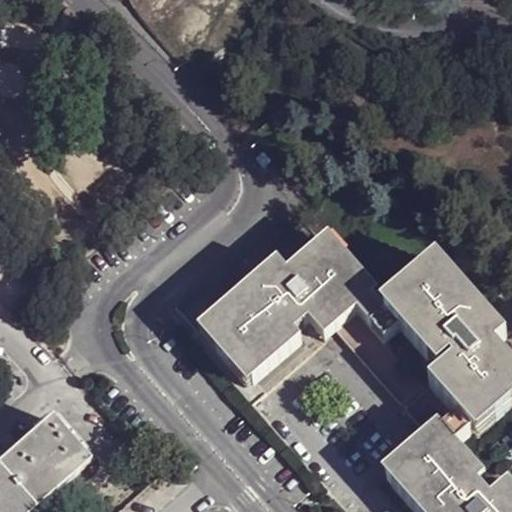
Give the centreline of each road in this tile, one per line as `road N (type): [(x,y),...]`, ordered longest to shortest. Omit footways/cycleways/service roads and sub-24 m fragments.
road 1 (residential): [(84,0),(247,183),(244,203),(156,269)]
road 2 (residential): [(156,269),(113,298),(102,319),(106,343),(257,511)]
road 3 (residential): [(285,511),(136,339),(156,269)]
road 4 (residential): [(511,37),(391,26),(333,0)]
